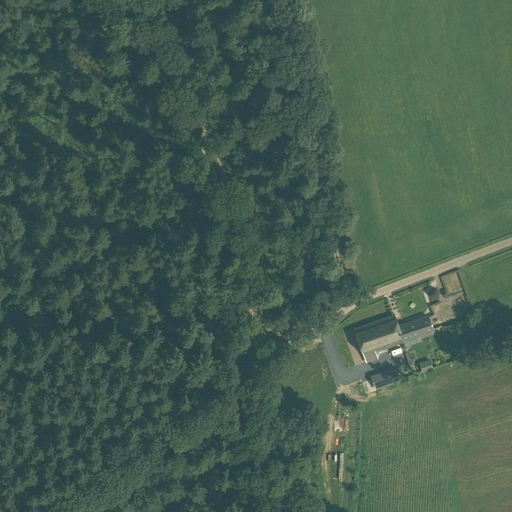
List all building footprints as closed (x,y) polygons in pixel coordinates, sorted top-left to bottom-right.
[(420,338),(431,334),(444,330),(442,325),(433,329),(429,316),(399,327),(394,315),(356,328),(368,361),(378,358),(375,351),(419,336),(420,338)] [(430,360),(421,363),(423,371),(433,368),(430,360)] [(365,372),(368,388),(391,383),(388,367),(365,372)] [(315,397),(314,369),(279,370),(280,398),(315,397)] [(350,427),(350,416),(336,416),(336,427),(350,427)]
